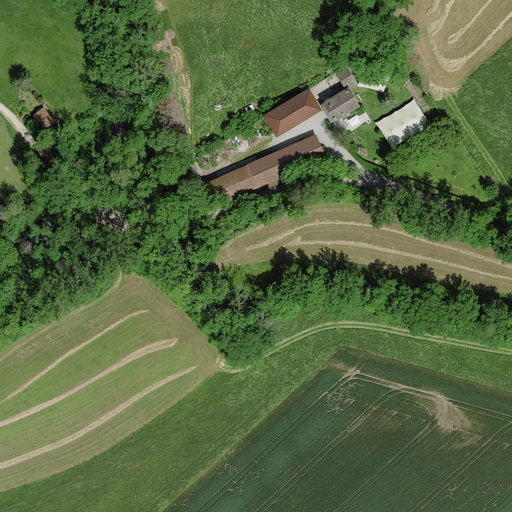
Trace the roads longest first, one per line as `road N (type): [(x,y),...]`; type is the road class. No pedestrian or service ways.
road 1 (track): [(98,205),(132,222),(166,225),(314,181),(380,182)]
road 2 (unclassified): [(380,182),(511,229)]
